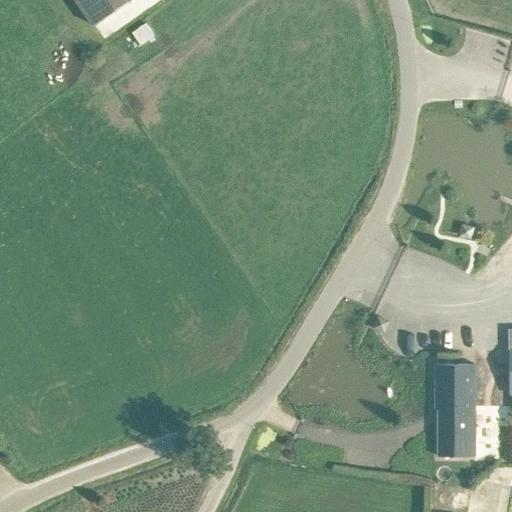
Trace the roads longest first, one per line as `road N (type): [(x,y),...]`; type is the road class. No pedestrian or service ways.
road 1 (unclassified): [(251,412),(351,258),(397,170),(409,81),(395,0)]
road 2 (unclassified): [(3,511),(79,474),(251,412)]
road 3 (unknown): [(351,258),(462,300),(511,294)]
